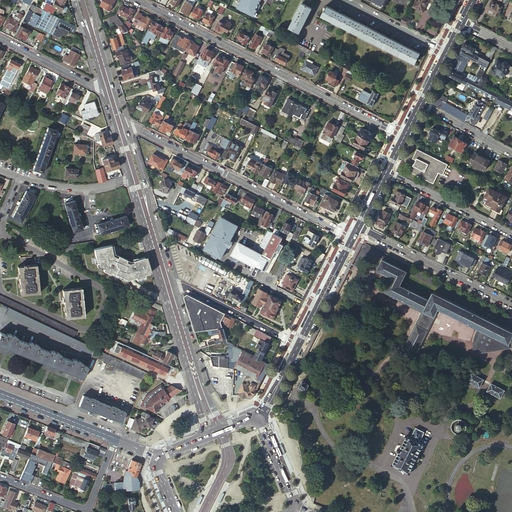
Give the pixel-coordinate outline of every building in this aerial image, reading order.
[(63,3),(64,0),(52,0),(53,0),(51,4),(45,1),(41,8),(50,12),(54,7),(63,11),(64,11),(66,7),(66,6),(64,5),(65,4),(63,3)] [(102,0),(100,5),(104,7),(110,10),(115,0),(114,0),(102,0)] [(233,0),(231,6),(254,17),(258,9),(256,9),(260,0),(233,0)] [(415,0),(412,7),(422,13),(428,2),(432,4),(434,0),(415,0)] [(497,16),(501,7),(500,6),(491,1),(486,11),(492,15),(493,14),(497,16)] [(79,37),(77,27),(30,3),(29,5),(26,10),(33,14),(38,16),(38,18),(35,23),(34,26),(51,34),(52,32),(56,25),(68,31),(79,37)] [(180,11),(187,15),(192,5),(188,3),(187,4),(184,3),(180,11)] [(310,7),(306,5),(302,3),(289,27),(299,32),(311,8),(310,7)] [(124,8),(121,6),(118,13),(130,20),(135,10),(130,8),(129,9),(124,7),(124,8)] [(202,11),(195,7),(191,15),(198,19),(202,11)] [(420,53),(332,8),(327,19),(415,64),(420,53)] [(12,33),(14,34),(24,15),(23,14),(22,12),(20,11),(19,11),(18,12),(16,11),(12,18),(9,16),(4,26),(9,29),(13,31),(12,33)] [(34,16),(26,11),(24,15),(14,34),(14,35),(19,37),(21,33),(27,36),(29,31),(22,27),(24,23),(29,26),(34,16)] [(213,16),(206,13),(202,21),(209,24),(213,16)] [(152,21),(153,19),(148,17),(148,19),(141,15),(141,16),(138,14),(133,24),(136,25),(137,24),(144,28),(144,27),(148,29),(152,21)] [(123,25),(115,15),(109,17),(111,23),(116,21),(119,28),(120,27),(122,27),(122,26),(123,25)] [(403,16),(399,23),(407,26),(410,20),(403,16)] [(125,21),(123,25),(128,31),(132,24),(128,22),(128,23),(125,21)] [(148,29),(147,30),(156,34),(160,26),(161,25),(157,23),(156,23),(152,21),(148,29)] [(231,24),(227,21),(226,23),(224,22),(224,23),(223,22),(222,23),(218,21),(215,27),(220,30),(221,28),(227,32),(231,24)] [(66,35),(68,31),(56,25),(52,32),(55,33),(53,35),(59,38),(60,34),(63,33),(66,35)] [(128,31),(123,25),(122,26),(122,27),(120,27),(122,33),(128,31)] [(165,28),(160,26),(156,34),(161,37),(165,28)] [(268,30),(260,26),(259,29),(263,31),(261,33),(265,35),(268,30)] [(167,27),(166,27),(165,28),(161,37),(160,39),(168,44),(174,32),(170,31),(171,29),(170,29),(170,28),(167,27)] [(280,35),(271,31),(268,30),(265,35),(268,37),(269,34),(278,39),(280,35)] [(243,34),(239,32),(236,37),(239,38),(239,40),(241,41),(241,42),(245,44),(246,43),(249,37),(244,34),(245,33),(243,32),(243,34)] [(116,37),(112,38),(115,49),(120,47),(119,46),(120,45),(124,44),(121,34),(116,35),(116,37)] [(185,38),(178,34),(174,42),(171,46),(184,52),(186,48),(190,40),(185,37),(185,38)] [(258,37),(254,35),(248,45),(253,48),(254,46),(255,47),(259,39),(258,38),(258,37)] [(196,43),(191,40),(186,49),(188,50),(187,51),(195,55),(200,46),(195,44),(196,43)] [(302,47),(290,41),(289,43),(301,49),(302,47)] [(272,50),(273,47),(270,46),(265,43),(261,52),(269,56),(272,50)] [(475,49),(463,43),(461,48),(476,56),(477,52),(474,51),(475,49)] [(492,55),(496,48),(490,45),(486,52),(492,55)] [(272,50),(269,56),(274,59),(274,60),(284,65),(288,57),(283,55),(284,54),(282,53),(284,50),(279,47),(276,52),(272,50)] [(301,49),(297,56),(302,58),(304,53),(309,56),(311,51),(302,47),(301,49)] [(214,52),(206,48),(201,58),(210,62),(214,52)] [(486,67),(488,62),(483,59),(476,56),(461,48),(459,51),(456,57),(461,59),(463,56),(486,67)] [(73,66),(79,54),(70,49),(67,55),(64,53),(61,60),(73,66)] [(127,50),(117,53),(118,59),(119,58),(121,65),(131,62),(130,61),(133,60),(131,56),(129,57),(128,54),(129,53),(129,51),(128,51),(127,50)] [(488,62),(492,55),(486,52),(483,59),(488,62)] [(165,57),(159,54),(156,60),(162,63),(165,57)] [(224,60),(217,56),(213,64),(217,66),(218,63),(226,67),(229,61),(224,59),(224,60)] [(313,62),(307,59),(302,69),(313,75),(317,68),(311,65),(313,62)] [(510,76),(511,72),(511,67),(507,65),(507,64),(507,62),(504,61),(502,62),(496,59),(490,71),(498,75),(498,76),(500,78),(502,75),(504,76),(505,74),(510,76)] [(19,65),(10,60),(5,69),(15,73),(19,65)] [(181,61),(174,74),(178,76),(185,63),(181,61)] [(235,63),(232,61),(226,73),(229,75),(231,71),(239,75),(244,66),(235,62),(235,63)] [(131,64),(121,67),(125,80),(134,77),(132,67),(131,64)] [(30,66),(22,81),(25,82),(28,76),(33,79),(38,70),(30,66)] [(249,70),(246,68),(242,75),(247,78),(245,83),(251,86),(255,79),(254,77),(255,75),(254,73),(253,72),(253,70),(251,69),(249,70)] [(337,83),(340,85),(344,78),(348,70),(344,68),(340,77),(339,76),(337,75),(338,74),(334,72),(334,73),(330,71),(326,79),(329,81),(332,82),(330,86),(335,88),(337,83)] [(449,71),(467,79),(471,81),(472,79),(450,68),(449,71)] [(163,81),(160,69),(148,73),(150,79),(147,80),(149,85),(160,82),(163,81)] [(477,78),(474,83),(477,84),(481,77),(483,72),(479,69),(475,77),(477,78)] [(350,75),(352,72),(348,70),(344,78),(350,81),(352,77),(350,75)] [(459,82),(464,85),(465,85),(467,79),(449,71),(447,74),(447,75),(459,81),(459,82)] [(49,77),(44,75),(37,88),(46,93),(53,80),(49,78),(49,77)] [(261,76),(260,75),(256,83),(261,86),(260,88),(264,89),(268,81),(264,79),(265,78),(265,77),(262,75),(261,76)] [(33,79),(28,76),(25,82),(30,85),(33,79)] [(481,77),(477,84),(483,87),(484,85),(483,85),(485,79),(481,77)] [(511,101),(500,96),(483,87),(477,84),(474,83),(471,81),(467,79),(465,85),(464,85),(495,101),(494,102),(509,110),(508,112),(511,114),(511,101)] [(160,82),(149,85),(150,90),(153,89),(153,92),(158,90),(160,94),(164,93),(166,89),(164,88),(162,89),(160,82)] [(71,92),(72,89),(64,85),(63,87),(59,85),(55,93),(65,98),(62,104),(64,105),(67,99),(71,92)] [(272,93),(267,90),(263,100),(266,101),(267,99),(273,102),(278,93),(273,91),(272,93)] [(366,103),(371,94),(362,90),(361,93),(358,99),(366,103)] [(372,106),(379,93),(378,92),(373,90),(371,94),(366,103),(372,106)] [(78,95),(71,92),(67,99),(74,103),(78,95)] [(438,94),(436,98),(445,103),(447,99),(438,94)] [(160,102),(157,108),(158,109),(159,110),(165,98),(162,97),(161,99),(160,102)] [(288,98),(287,100),(284,107),(282,110),(293,116),(294,114),(305,120),(308,113),(306,112),(308,108),(299,104),(299,103),(294,101),(288,98)] [(432,104),(464,122),(465,120),(471,124),(482,103),(476,100),(468,116),(445,103),(436,98),(435,98),(432,104)] [(153,105),(142,100),(138,108),(148,113),(153,105)] [(96,114),(92,102),(83,104),(84,109),(80,110),(82,118),(96,114)] [(492,119),(496,121),(501,110),(494,107),(489,119),(491,120),(492,119)] [(250,108),(247,114),(250,115),(254,117),(257,111),(250,108)] [(159,110),(158,109),(155,113),(163,117),(165,113),(159,110)] [(487,120),(492,112),(487,110),(483,118),(487,120)] [(69,117),(61,113),(58,121),(65,125),(69,127),(69,125),(66,123),(69,117)] [(163,117),(155,113),(151,121),(154,123),(154,124),(158,126),(163,117)] [(216,119),(212,116),(210,120),(207,127),(211,129),(216,119)] [(167,117),(166,117),(160,129),(162,130),(162,131),(169,134),(174,126),(166,122),(168,119),(167,118),(167,117)] [(256,134),(259,127),(255,125),(243,119),(240,123),(253,129),(252,132),(256,134)] [(191,127),(185,138),(195,143),(199,135),(193,131),(197,123),(194,122),(192,125),(191,127)] [(338,127),(328,122),(320,138),(330,142),(338,127)] [(180,140),(183,142),(185,138),(191,127),(188,126),(186,129),(184,127),(184,126),(184,125),(181,124),(179,128),(178,127),(178,128),(177,128),(175,132),(176,132),(175,133),(181,136),(180,140)] [(343,127),(341,126),(334,139),(340,143),(342,139),(340,138),(345,128),(343,127)] [(48,127),(40,148),(49,152),(57,131),(48,127)] [(436,139),(439,135),(440,132),(432,127),(430,132),(432,133),(429,138),(437,142),(438,140),(436,139)] [(81,128),(78,133),(84,136),(87,131),(83,128),(81,128)] [(369,140),(370,141),(370,139),(371,139),(372,139),(372,138),(373,138),(373,137),(373,136),(373,135),(373,134),(364,129),(364,130),(361,128),(358,135),(369,140)] [(277,136),(263,129),(262,129),(261,131),(275,139),(277,136)] [(111,144),(110,137),(106,138),(104,132),(94,135),(95,138),(97,137),(98,141),(100,140),(101,145),(103,146),(111,144)] [(369,140),(358,135),(353,144),(364,150),(369,140)] [(296,146),(300,148),(303,143),(298,140),(299,139),(295,137),(294,138),(290,136),(288,141),(296,146)] [(455,149),(460,140),(453,136),(448,145),(455,149)] [(223,155),(230,141),(223,137),(217,148),(217,149),(219,150),(217,152),(220,153),(223,155)] [(466,143),(460,140),(455,149),(461,152),(466,143)] [(242,147),(231,141),(224,156),(228,158),(229,157),(235,160),(242,147)] [(217,149),(217,148),(206,142),(203,149),(207,152),(207,153),(212,156),(217,159),(220,153),(217,152),(219,150),(217,149)] [(85,154),(85,146),(85,145),(73,144),(73,153),(85,154)] [(49,152),(40,148),(33,169),(42,173),(49,152)] [(439,173),(443,175),(446,167),(448,165),(417,149),(412,159),(414,160),(412,163),(414,164),(410,172),(433,184),(439,173)] [(365,156),(364,155),(358,151),(355,156),(354,155),(353,157),(354,157),(352,161),(358,164),(360,158),(362,159),(364,159),(365,156)] [(489,160),(473,152),(468,162),(484,170),(489,160)] [(253,170),(258,173),(262,164),(255,161),(257,158),(251,155),(249,158),(247,157),(244,165),(253,169),(253,170)] [(102,159),(103,165),(105,171),(108,170),(118,167),(117,161),(113,162),(112,161),(110,157),(102,159)] [(183,172),(186,167),(176,162),(177,161),(172,159),(170,165),(179,170),(183,172)] [(498,160),(493,169),(502,173),(506,165),(498,160)] [(357,171),(350,168),(352,164),(345,161),(343,164),(346,165),(342,172),(341,175),(351,181),(355,174),(356,174),(357,174),(358,174),(358,173),(358,172),(357,171)] [(262,164),(258,173),(268,178),(273,169),(262,164)] [(192,169),(186,166),(186,167),(183,172),(181,176),(184,178),(187,173),(195,176),(197,171),(192,169)] [(78,169),(66,168),(65,177),(77,178),(78,169)] [(102,168),(95,170),(99,183),(106,182),(102,168)] [(276,182),(281,185),(286,176),(281,173),(281,174),(276,171),(270,181),(275,184),(276,182)] [(291,183),(295,185),(299,178),(289,173),(284,182),(290,185),(291,183)] [(213,191),(215,187),(213,186),(216,182),(212,180),(212,179),(206,176),(202,184),(207,186),(206,187),(213,191)] [(348,184),(338,178),(332,189),(344,196),(347,190),(345,190),(348,184)] [(170,195),(171,192),(175,184),(165,179),(162,186),(161,185),(159,190),(160,190),(159,191),(164,193),(165,193),(170,195)] [(300,179),(295,188),(303,193),(306,188),(308,189),(311,183),(306,181),(305,182),(300,179)] [(213,191),(217,193),(221,195),(222,196),(227,186),(222,184),(223,183),(218,181),(213,191)] [(203,186),(199,184),(194,193),(197,194),(198,192),(199,193),(203,186)] [(170,195),(166,202),(173,206),(181,191),(183,187),(182,186),(178,185),(174,193),(171,192),(170,195)] [(197,194),(194,193),(183,187),(181,191),(184,193),(184,194),(191,198),(191,199),(191,200),(198,204),(202,197),(197,194)] [(319,194),(321,192),(312,187),(310,193),(318,197),(319,194)] [(488,188),(486,193),(490,195),(488,198),(487,201),(486,202),(486,203),(487,203),(492,206),(490,210),(498,214),(506,197),(488,188)] [(25,191),(19,202),(18,205),(12,217),(21,222),(34,196),(25,191)] [(393,198),(389,206),(398,210),(405,195),(399,192),(396,199),(393,198)] [(318,197),(310,193),(305,201),(313,205),(318,197)] [(325,193),(323,197),(319,205),(333,212),(333,211),(335,211),(337,209),(336,207),(339,201),(325,193)] [(237,199),(226,194),(223,200),(220,206),(222,207),(223,207),(225,203),(233,207),(237,199)] [(242,194),(240,197),(239,200),(241,201),(239,205),(249,209),(248,211),(249,212),(251,208),(250,208),(254,200),(242,194)] [(78,216),(77,213),(73,201),(64,204),(72,232),(82,229),(78,216)] [(425,215),(429,207),(425,205),(424,204),(425,204),(424,203),(422,202),(421,203),(420,202),(420,203),(418,202),(410,217),(414,219),(418,212),(425,215)] [(260,217),(264,210),(255,205),(252,213),(260,217)] [(437,210),(432,207),(429,211),(430,212),(428,214),(429,215),(433,217),(429,224),(434,227),(442,211),(437,208),(437,210)] [(256,225),(265,229),(270,220),(271,220),(272,220),(273,217),(273,216),(272,215),(273,214),(264,210),(260,217),(256,225)] [(390,214),(383,210),(381,215),(379,215),(377,219),(378,220),(377,222),(378,224),(379,225),(378,226),(383,229),(390,214)] [(412,220),(406,217),(400,214),(398,218),(410,224),(412,220)] [(454,226),(456,222),(457,218),(453,216),(453,217),(447,214),(443,223),(446,224),(445,226),(450,229),(451,227),(453,227),(454,226)] [(112,220),(109,221),(97,225),(99,234),(128,226),(125,217),(112,220)] [(220,217),(205,249),(212,252),(212,253),(221,258),(227,246),(230,248),(233,242),(230,241),(237,226),(220,217)] [(205,235),(207,236),(210,230),(214,224),(214,223),(209,220),(206,225),(207,226),(203,234),(198,231),(195,237),(198,239),(197,242),(201,244),(205,235)] [(471,225),(461,220),(457,229),(467,234),(471,225)] [(405,226),(396,221),(392,230),(396,232),(395,234),(400,236),(402,232),(405,226)] [(278,236),(282,238),(285,233),(287,234),(290,228),(289,227),(290,225),(285,222),(280,232),(278,236)] [(414,229),(419,232),(422,226),(420,224),(416,223),(414,229)] [(301,230),(296,227),(293,234),(291,238),(295,241),(301,230)] [(485,232),(475,227),(471,236),(479,239),(477,243),(477,244),(479,245),(485,232)] [(186,238),(170,230),(168,233),(184,242),(186,238)] [(256,252),(271,260),(275,252),(279,243),(282,238),(278,236),(273,233),(267,231),(264,238),(256,252)] [(319,236),(311,232),(310,235),(309,234),(307,237),(305,236),(302,241),(314,247),(319,236)] [(431,236),(423,232),(422,232),(417,242),(423,245),(426,246),(431,236)] [(488,237),(486,236),(482,244),(487,246),(485,249),(490,252),(493,246),(495,241),(497,238),(489,235),(488,237)] [(436,241),(434,239),(431,244),(434,245),(433,248),(439,251),(438,253),(443,256),(444,253),(445,253),(447,249),(450,244),(438,239),(436,241)] [(511,246),(501,241),(497,249),(508,254),(511,246)] [(93,242),(64,246),(65,252),(93,249),(93,242)] [(265,272),(271,260),(256,252),(255,252),(238,243),(232,255),(265,272)] [(145,273),(152,271),(147,255),(139,258),(138,256),(133,257),(134,261),(131,261),(115,254),(113,247),(113,244),(93,249),(96,257),(92,258),(93,263),(97,263),(98,267),(124,280),(130,278),(135,277),(136,280),(147,278),(145,273)] [(474,259),(458,251),(454,260),(469,268),(474,259)] [(279,253),(275,252),(271,260),(265,272),(268,273),(279,253)] [(490,267),(486,265),(483,264),(486,257),(484,257),(482,256),(479,262),(482,263),(478,272),(485,276),(490,267)] [(36,264),(33,264),(26,265),(25,257),(20,257),(21,266),(17,266),(20,295),(39,293),(36,264)] [(219,265),(204,257),(201,264),(224,276),(228,269),(219,265)] [(305,259),(301,257),(296,266),(300,268),(300,269),(307,272),(310,267),(308,266),(312,260),(306,257),(305,259)] [(384,291),(424,311),(435,316),(438,308),(479,328),(478,329),(477,331),(476,333),(475,335),(474,336),(474,338),(473,340),(473,342),(473,344),(473,346),(473,349),(474,353),(511,349),(511,331),(433,292),(429,300),(399,285),(406,272),(382,260),(377,270),(391,277),(384,291)] [(511,275),(497,268),(493,277),(506,284),(511,275)] [(288,276),(286,275),(281,284),(283,284),(282,286),(283,286),(283,287),(292,291),(298,280),(289,275),(288,276)] [(248,289),(252,281),(248,279),(244,287),(248,289)] [(81,288),(62,290),(65,319),(84,317),(81,288)] [(251,302),(259,307),(260,306),(262,306),(263,307),(260,312),(272,318),(281,300),(269,295),(266,294),(267,293),(258,289),(251,302)] [(242,295),(231,290),(227,298),(232,300),(232,299),(238,302),(242,295)] [(194,333),(222,327),(221,320),(222,318),(224,313),(192,297),(187,294),(183,297),(194,333)] [(0,304),(8,308),(53,329),(74,339),(77,332),(0,295),(0,304)] [(144,313),(140,323),(147,326),(148,323),(152,316),(154,310),(148,307),(145,313),(144,313)] [(53,329),(8,308),(5,315),(49,336),(53,329)] [(435,316),(424,311),(416,326),(427,331),(435,316)] [(224,313),(222,318),(223,319),(224,318),(225,318),(223,323),(230,327),(235,318),(224,313)] [(147,326),(140,323),(135,333),(142,336),(144,333),(147,326)] [(154,334),(164,335),(164,332),(154,331),(150,329),(152,324),(148,323),(147,326),(144,333),(149,336),(152,337),(154,334)] [(427,331),(416,326),(406,347),(406,349),(406,351),(406,352),(406,353),(407,354),(409,355),(411,355),(412,356),(413,355),(415,355),(416,354),(417,353),(427,331)] [(226,341),(223,328),(216,329),(210,331),(212,336),(218,334),(219,339),(213,341),(214,344),(226,341)] [(91,356),(91,355),(94,349),(74,339),(53,329),(49,336),(91,356)] [(253,356),(260,360),(265,349),(268,344),(267,343),(270,337),(257,330),(253,337),(259,340),(255,347),(258,349),(257,351),(256,351),(257,350),(245,343),(245,342),(240,339),(236,347),(240,349),(241,350),(242,349),(254,355),(253,356)] [(0,346),(17,353),(22,341),(14,338),(15,336),(9,334),(9,336),(0,332),(0,346)] [(142,336),(135,333),(134,332),(129,341),(139,345),(141,342),(145,344),(147,339),(148,339),(149,336),(144,333),(142,336)] [(112,338),(111,339),(125,345),(127,341),(116,336),(115,339),(112,338)] [(17,353),(39,361),(44,350),(36,347),(36,345),(30,343),(30,344),(22,341),(17,353)] [(144,380),(146,374),(107,355),(102,353),(94,349),(91,355),(144,380)] [(52,353),(44,350),(39,361),(61,370),(65,358),(57,355),(58,353),(52,351),(52,353)] [(146,374),(147,374),(155,378),(156,376),(159,369),(160,367),(125,350),(122,355),(110,350),(107,355),(146,374)] [(150,357),(167,364),(169,359),(170,359),(172,359),(173,356),(172,355),(172,354),(165,351),(163,356),(155,352),(154,354),(152,353),(150,357)] [(268,364),(264,362),(260,360),(253,356),(242,351),(240,356),(238,355),(237,357),(225,358),(224,355),(210,356),(211,359),(212,361),(213,365),(214,366),(215,366),(216,366),(227,368),(232,369),(232,366),(234,367),(242,371),(251,376),(260,380),(265,370),(268,364)] [(61,370),(82,378),(87,367),(79,364),(80,362),(74,360),(74,361),(65,358),(61,370)] [(240,374),(242,371),(234,367),(233,372),(233,375),(237,376),(237,374),(240,374)] [(471,372),(471,373),(468,379),(467,381),(479,387),(484,379),(471,372)] [(256,388),(260,380),(251,376),(250,378),(244,378),(242,382),(242,383),(238,391),(239,391),(240,392),(239,394),(244,397),(245,396),(246,396),(248,397),(249,397),(250,397),(251,396),(252,395),(254,391),(256,388)] [(306,383),(309,378),(306,377),(304,381),(304,380),(303,380),(302,381),(298,388),(302,390),(306,392),(310,385),(306,383)] [(501,396),(504,390),(491,383),(486,392),(500,398),(501,396)] [(140,406),(155,413),(158,406),(170,399),(169,398),(172,397),(167,389),(164,391),(160,385),(145,396),(140,406)] [(91,399),(82,395),(78,405),(121,422),(124,412),(116,408),(116,406),(113,406),(112,407),(94,400),(94,398),(92,397),(91,399)] [(149,415),(144,413),(141,419),(140,418),(138,419),(138,420),(134,418),(130,428),(139,432),(141,428),(145,426),(150,427),(153,419),(148,417),(149,415)] [(466,427),(466,426),(466,424),(465,423),(464,422),(464,421),(463,420),(462,419),(461,419),(460,418),(458,418),(457,418),(456,418),(455,419),(454,419),(453,420),(452,421),(452,422),(451,422),(451,424),(451,425),(450,425),(450,426),(451,427),(451,428),(451,429),(452,430),(452,431),(454,432),(455,433),(456,433),(458,434),(459,433),(460,433),(462,433),(463,432),(463,431),(464,431),(464,430),(465,430),(465,429),(466,427)] [(5,420),(0,433),(10,437),(13,429),(10,428),(13,423),(10,422),(9,421),(7,420),(5,420)] [(38,431),(27,426),(23,435),(34,440),(38,431)] [(55,430),(46,426),(43,434),(42,434),(51,438),(55,430)] [(424,431),(415,427),(414,429),(413,429),(410,435),(411,436),(410,437),(406,435),(391,464),(408,473),(414,460),(415,461),(416,461),(417,460),(418,460),(418,459),(418,458),(418,457),(417,456),(417,455),(422,443),(418,441),(419,440),(420,440),(424,431)] [(62,433),(60,438),(82,447),(84,442),(62,433)] [(80,450),(81,448),(60,440),(59,442),(80,450)] [(88,443),(84,441),(84,442),(82,447),(81,448),(80,450),(80,451),(79,453),(79,455),(82,456),(88,443)] [(2,446),(0,450),(0,455),(2,456),(3,455),(7,456),(12,446),(10,445),(4,442),(3,443),(2,446)] [(58,445),(79,453),(80,451),(59,443),(58,445)] [(105,449),(88,443),(82,456),(82,457),(92,461),(95,455),(102,457),(105,449)] [(66,467),(67,463),(60,460),(55,458),(56,455),(59,447),(56,446),(53,455),(50,461),(66,467)] [(15,453),(27,457),(29,453),(24,450),(18,448),(17,448),(15,453)] [(78,455),(64,449),(63,452),(76,458),(78,455)] [(44,465),(48,466),(50,461),(45,459),(35,455),(31,453),(29,453),(27,457),(26,460),(27,461),(29,457),(33,459),(32,460),(44,465)] [(76,458),(63,453),(62,456),(75,461),(76,458)] [(12,460),(9,469),(12,471),(17,458),(14,456),(12,460)] [(99,492),(138,489),(137,481),(136,478),(137,477),(138,477),(138,473),(138,472),(140,464),(139,463),(132,460),(126,474),(127,474),(124,483),(119,483),(119,484),(102,486),(99,492)] [(82,466),(96,472),(98,467),(84,461),(82,466)] [(88,476),(94,478),(95,474),(68,463),(67,463),(66,467),(73,470),(88,476)] [(70,470),(55,464),(52,469),(59,472),(56,479),(65,482),(70,470)] [(87,479),(88,476),(73,470),(69,481),(73,483),(72,485),(84,490),(88,480),(87,479)] [(4,501),(1,507),(10,511),(11,509),(14,509),(16,503),(13,501),(16,492),(11,491),(8,490),(4,501)] [(132,497),(123,497),(123,509),(133,509),(132,503),(133,502),(132,497)] [(45,505),(35,501),(32,509),(40,511),(41,509),(43,510),(45,505)]
